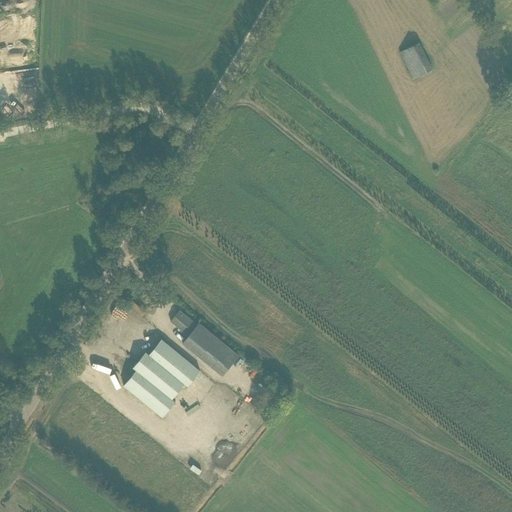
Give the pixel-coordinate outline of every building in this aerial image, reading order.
[(432,69),(419,42),(399,52),(413,78),(432,69)] [(143,315),(146,312),(138,303),(134,307),(143,315)] [(188,335),(182,343),(190,349),(223,375),(238,355),(198,323),(197,326),(186,317),(178,311),(170,321),(188,335)] [(161,339),(148,354),(148,355),(184,384),(187,387),(200,371),(169,345),(161,339)] [(132,368),(135,370),(136,370),(171,399),(172,399),(184,384),(148,355),(148,354),(145,352),(132,368)] [(136,370),(135,370),(123,385),(131,392),(162,417),(175,401),(172,399),(171,399),(136,370)]
